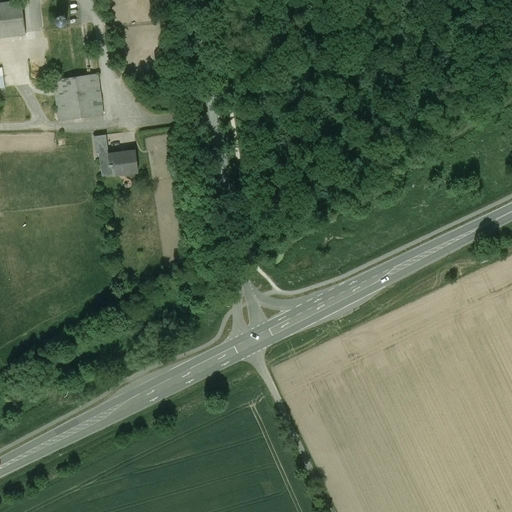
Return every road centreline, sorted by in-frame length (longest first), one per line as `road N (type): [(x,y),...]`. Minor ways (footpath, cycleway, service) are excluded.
road 1 (unclassified): [(197,0),(242,283)]
road 2 (secondary): [(0,468),(251,343)]
road 3 (unclassified): [(329,511),(251,343)]
road 4 (secondary): [(358,289),(511,211)]
road 5 (unclassified): [(358,289),(286,305),(269,304),(242,283)]
